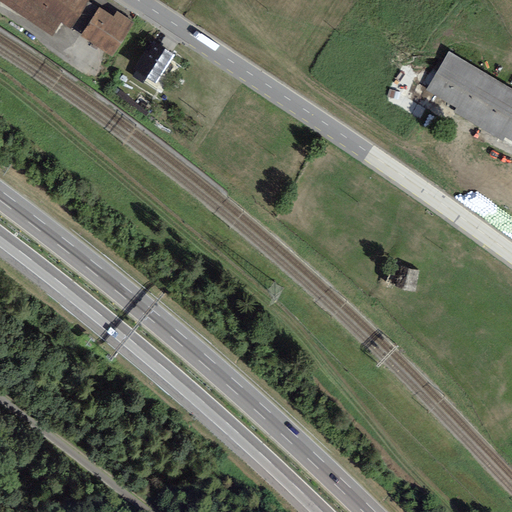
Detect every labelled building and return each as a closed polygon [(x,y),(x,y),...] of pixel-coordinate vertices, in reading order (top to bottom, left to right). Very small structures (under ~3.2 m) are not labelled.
[(0,0),(0,2),(53,36),(61,24),(71,30),(89,0),(0,0)] [(113,15),(95,4),(76,34),(110,55),(132,20),(116,10),(113,15)] [(172,52),(153,40),(148,49),(144,47),(131,68),(153,82),(172,52)] [(511,91),(449,54),(427,89),(511,139),(511,91)] [(416,268),(394,263),(390,281),(412,286),(416,268)]
